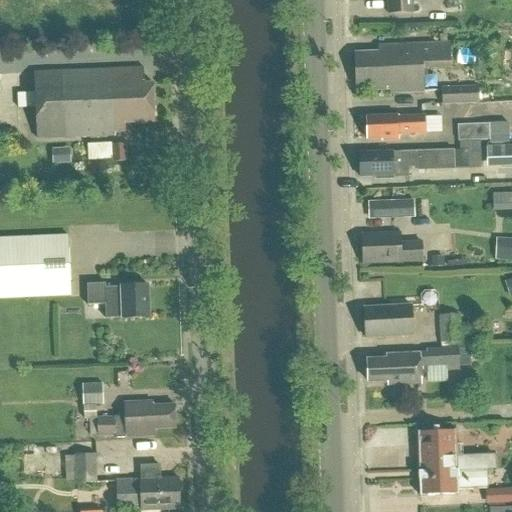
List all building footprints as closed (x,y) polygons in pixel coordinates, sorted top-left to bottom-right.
[(412,15),(411,0),(387,0),(388,15),(412,15)] [(381,45),(381,54),(357,55),(358,86),(376,86),(377,90),(392,89),(392,92),(423,91),(422,71),(450,70),(449,43),(421,44),(381,45)] [(144,70),(35,75),(36,95),(37,108),(38,140),(113,137),(113,134),(124,133),(124,126),(154,125),(153,86),(144,87),(144,70)] [(478,88),(441,89),(442,106),(479,105),(478,88)] [(36,95),(18,96),(18,109),(37,108),(36,95)] [(398,141),(397,135),(425,134),(424,116),(367,118),(367,139),(382,139),(382,142),(398,141)] [(508,124),(488,125),(489,142),(490,145),(509,144),(508,124)] [(488,125),(457,126),(458,144),(489,142),(488,125)] [(128,163),(127,145),(111,146),(112,163),(128,163)] [(511,146),(486,147),(487,160),(511,159),(511,146)] [(70,149),(51,150),(52,166),(71,165),(70,149)] [(408,179),(407,168),(417,168),(417,172),(454,171),(454,170),(468,169),(468,151),(417,153),(360,155),(361,177),(375,176),(375,180),(408,179)] [(511,194),(493,195),(493,208),(511,207),(511,194)] [(393,221),(416,220),(415,203),(392,204),(393,221)] [(421,244),(400,244),(399,235),(362,236),(363,265),(422,263),(421,244)] [(68,236),(0,239),(0,300),(71,298),(68,236)] [(511,239),(491,239),(491,261),(511,260),(511,239)] [(104,284),(87,285),(88,307),(105,306),(105,320),(150,318),(149,287),(104,289),(104,284)] [(410,307),(366,310),(368,338),(411,336),(410,307)] [(439,318),(440,344),(473,342),(472,325),(460,326),(460,317),(439,318)] [(458,350),(426,351),(426,368),(446,368),(446,372),(459,371),(458,350)] [(385,359),(366,360),(367,383),(390,382),(390,388),(420,386),(419,355),(385,357),(385,359)] [(83,407),(103,406),(102,385),(82,385),(83,407)] [(125,418),(97,418),(98,438),(155,436),(154,431),(177,429),(175,405),(153,407),(153,402),(124,404),(125,418)] [(457,431),(417,433),(419,495),(458,493),(458,489),(486,488),(485,457),(457,458),(457,431)] [(97,484),(96,470),(112,469),(111,444),(74,445),(75,485),(97,484)] [(160,467),(141,468),(141,481),(116,482),(118,511),(172,509),(171,506),(180,505),(178,479),(160,480),(160,467)] [(511,489),(485,491),(486,506),(511,504),(511,489)]
